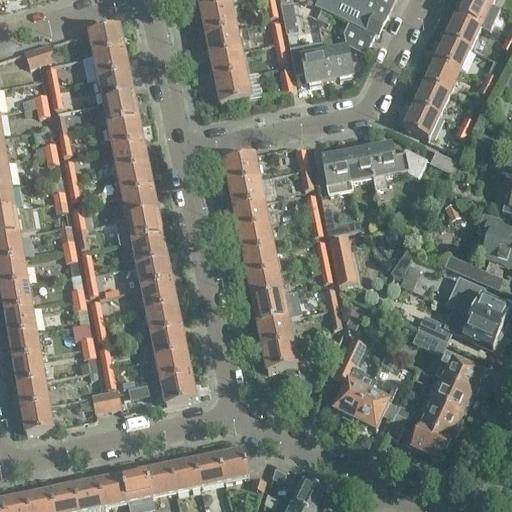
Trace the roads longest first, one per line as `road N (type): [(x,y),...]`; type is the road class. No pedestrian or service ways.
road 1 (residential): [(187,147),(366,111),(422,0)]
road 2 (residential): [(233,417),(187,147)]
road 3 (residential): [(0,467),(233,417)]
road 4 (residential): [(0,46),(156,4)]
road 5 (residential): [(377,488),(233,417)]
road 6 (residential): [(187,147),(156,4)]
